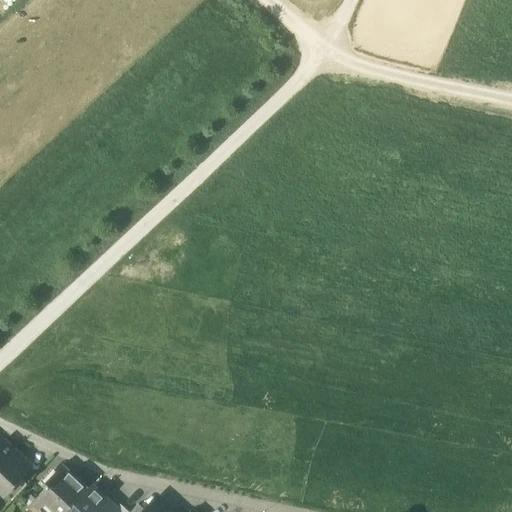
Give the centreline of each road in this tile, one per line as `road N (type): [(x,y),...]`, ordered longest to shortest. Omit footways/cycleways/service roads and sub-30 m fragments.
road 1 (track): [(0,366),(333,56),(355,0)]
road 2 (residential): [(0,424),(103,473),(278,511)]
road 3 (track): [(273,0),(333,56),(511,93)]
